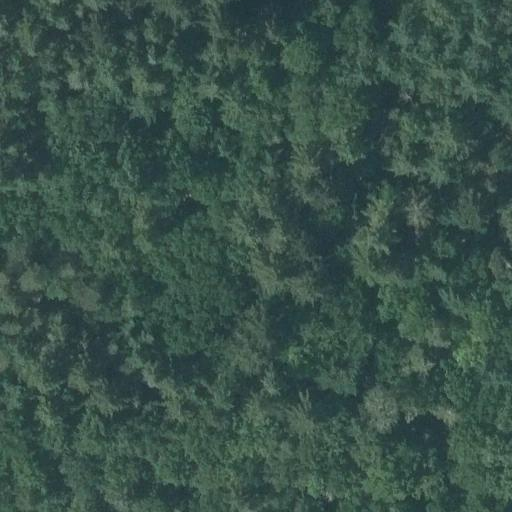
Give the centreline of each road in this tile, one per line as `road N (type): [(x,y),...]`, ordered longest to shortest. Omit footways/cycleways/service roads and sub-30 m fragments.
road 1 (track): [(511,435),(244,429)]
road 2 (track): [(244,429),(0,421)]
